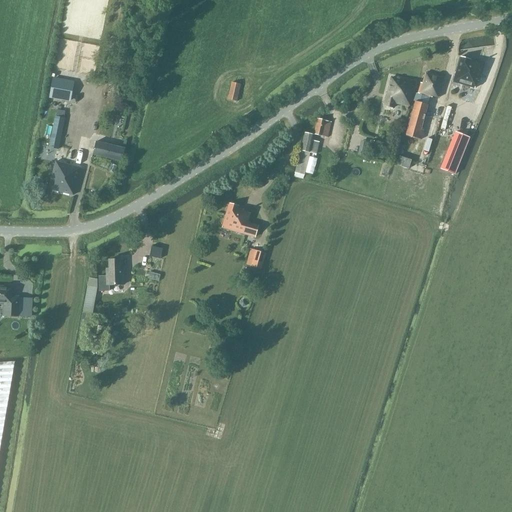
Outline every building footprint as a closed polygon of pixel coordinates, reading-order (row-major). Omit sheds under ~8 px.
[(455,76),(470,80),(476,61),(460,57),(455,76)] [(405,136),(406,136),(421,140),(424,131),(421,130),(428,106),(430,97),(432,98),(432,96),(439,98),(445,79),(426,74),(423,83),(421,83),(415,102),(405,136)] [(414,83),(391,78),(384,107),(393,109),(394,103),(408,107),(414,83)] [(53,79),(50,97),(70,101),(73,83),(53,79)] [(231,82),(228,99),(237,102),(241,84),(231,82)] [(79,106),(78,126),(90,127),(91,107),(79,106)] [(437,129),(443,131),(445,132),(452,108),(444,106),(437,129)] [(55,117),(50,147),(63,150),(69,120),(55,117)] [(331,122),(317,119),(314,135),(327,138),(331,122)] [(456,132),(441,169),(455,175),(469,138),(456,132)] [(305,133),(300,153),(295,173),(304,176),(310,153),(316,155),(319,143),(312,141),(314,135),(305,133)] [(358,151),(365,152),(367,141),(360,140),(358,151)] [(122,162),(125,149),(96,142),(93,155),(122,162)] [(421,162),(425,163),(429,151),(424,150),(421,162)] [(412,160),(400,156),(397,166),(409,170),(412,160)] [(74,195),(81,167),(56,161),(48,189),(74,195)] [(239,207),(229,204),(222,228),(255,238),(258,226),(247,223),(250,214),(243,212),(244,210),(238,208),(239,207)] [(151,246),(149,257),(160,259),(163,249),(151,246)] [(262,269),(266,254),(254,250),(251,259),(248,259),(247,265),(262,269)] [(106,276),(99,276),(100,291),(110,291),(110,285),(124,284),(124,268),(121,268),(120,259),(109,259),(109,268),(106,268),(106,276)] [(135,269),(134,280),(144,280),(144,269),(135,269)] [(147,278),(156,280),(157,272),(147,271),(147,278)] [(88,286),(82,320),(91,321),(97,288),(88,286)] [(0,287),(0,303),(5,304),(4,309),(4,316),(18,317),(18,310),(19,297),(12,297),(13,288),(0,287)] [(32,309),(21,309),(21,317),(31,318),(32,309)] [(0,449),(10,392),(15,362),(0,363),(0,449)]
